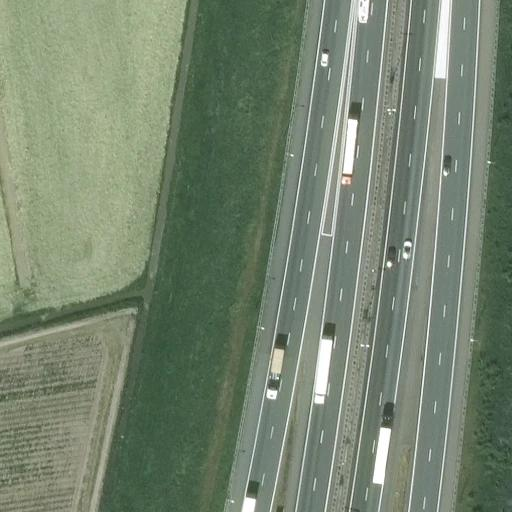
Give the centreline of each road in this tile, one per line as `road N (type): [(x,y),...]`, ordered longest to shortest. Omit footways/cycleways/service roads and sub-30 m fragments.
road 1 (motorway): [(345,0),(255,511)]
road 2 (motorway): [(362,511),(425,0)]
road 3 (motorway): [(365,0),(352,198),(309,511)]
road 4 (motorway): [(422,511),(464,0)]
